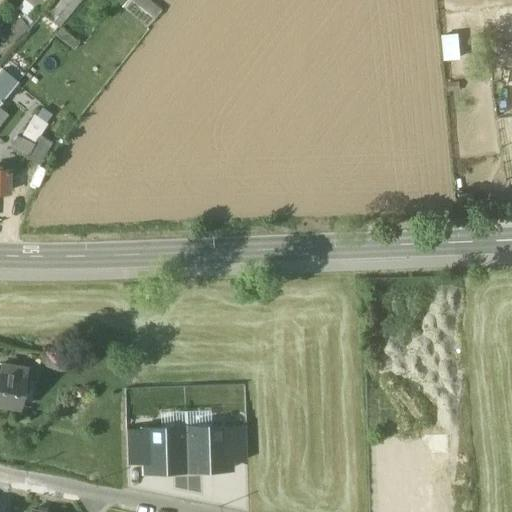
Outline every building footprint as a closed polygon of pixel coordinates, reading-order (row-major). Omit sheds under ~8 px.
[(63,0),(49,17),(59,26),(81,0),(63,0)] [(150,0),(128,0),(122,8),(148,28),(163,10),(150,0)] [(0,30),(0,32),(10,44),(27,28),(16,16),(0,30)] [(460,32),(443,33),(445,57),(461,56),(460,32)] [(0,81),(0,103),(10,90),(0,81)] [(13,148),(46,167),(58,146),(39,135),(47,121),(34,113),(13,148)] [(8,171),(0,170),(0,192),(8,193),(8,171)] [(27,368),(7,365),(6,372),(0,370),(0,404),(20,408),(27,368)] [(245,425),(230,426),(231,461),(246,460),(245,425)] [(231,469),(231,461),(230,426),(186,427),(187,471),(231,469)] [(143,472),(187,471),(186,427),(141,429),(143,464),(143,472)] [(128,464),(143,464),(141,429),(126,430),(128,464)]
